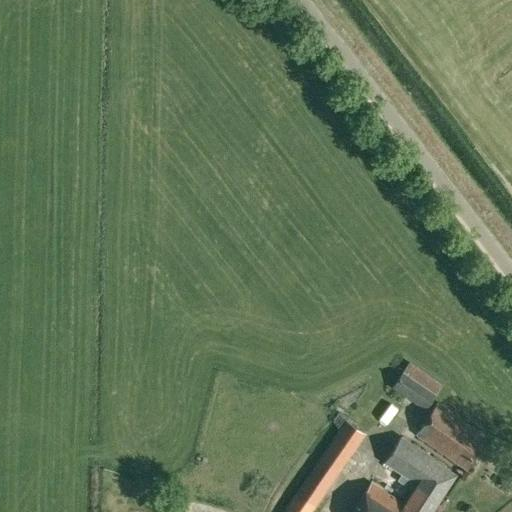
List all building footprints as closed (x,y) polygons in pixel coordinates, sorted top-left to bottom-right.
[(393,386),(426,409),(436,395),(435,394),(442,384),(410,362),(393,386)] [(374,411),(392,423),(404,405),(386,393),(374,411)] [(416,433),(467,470),(489,439),(437,403),(416,433)] [(283,511),(312,511),(366,433),(345,420),(283,511)] [(404,504),(370,482),(351,511),(431,511),(456,473),(400,436),(384,462),(417,484),(404,504)]
